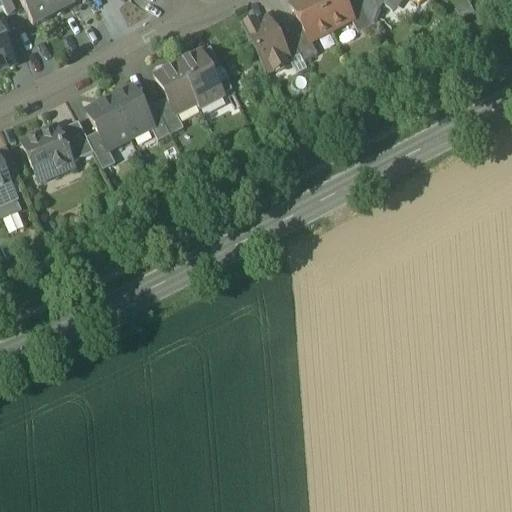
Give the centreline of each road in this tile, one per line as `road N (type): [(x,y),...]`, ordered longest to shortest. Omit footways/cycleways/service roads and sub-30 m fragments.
road 1 (secondary): [(511,102),(0,362)]
road 2 (residential): [(0,111),(145,46)]
